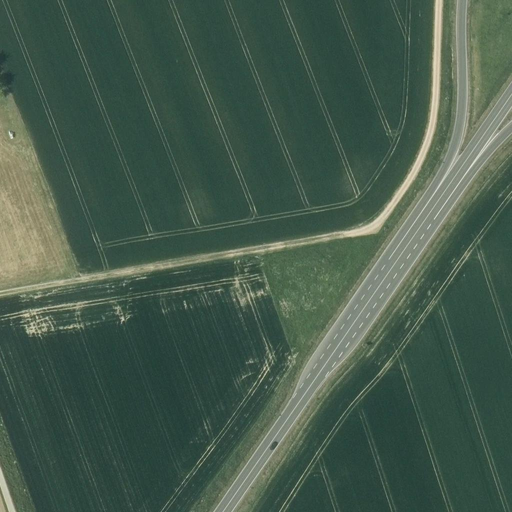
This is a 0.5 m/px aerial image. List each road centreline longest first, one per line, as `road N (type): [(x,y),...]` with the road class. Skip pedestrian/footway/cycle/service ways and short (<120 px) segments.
road 1 (track): [(0,296),(367,231),(410,179),(426,143),(438,0)]
road 2 (primary): [(223,511),(426,218)]
road 3 (primary): [(462,0),(461,115),(426,218)]
road 4 (primary): [(426,218),(511,95)]
road 5 (primary): [(426,218),(511,128)]
